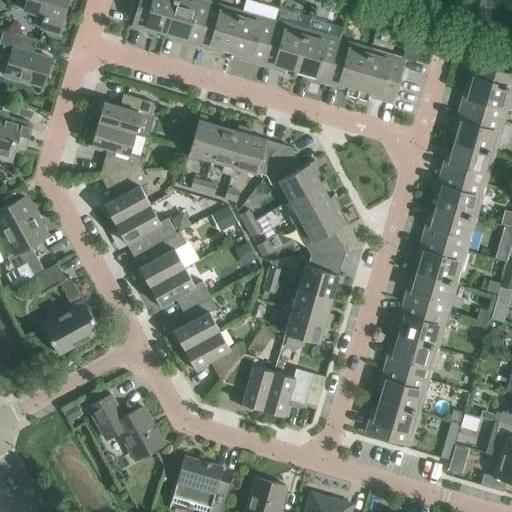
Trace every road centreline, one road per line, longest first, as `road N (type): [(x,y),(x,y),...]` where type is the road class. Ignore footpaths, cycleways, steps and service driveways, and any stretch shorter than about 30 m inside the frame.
road 1 (residential): [(432,153),(89,43)]
road 2 (residential): [(432,153),(346,468)]
road 3 (residential): [(156,338),(88,222),(75,177),(89,43)]
road 4 (residential): [(346,468),(283,454),(222,427),(156,338)]
road 5 (residential): [(0,423),(156,338)]
road 6 (residential): [(511,510),(346,468)]
